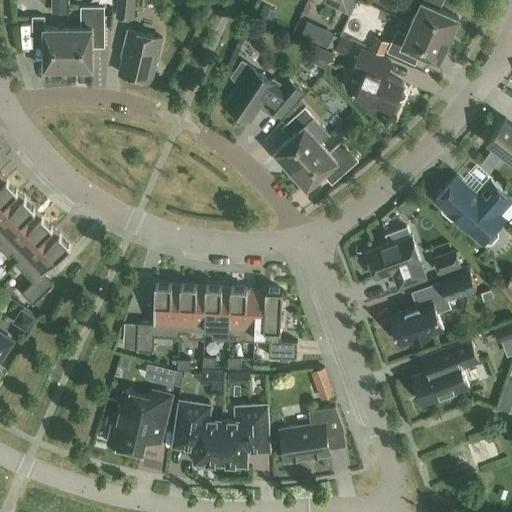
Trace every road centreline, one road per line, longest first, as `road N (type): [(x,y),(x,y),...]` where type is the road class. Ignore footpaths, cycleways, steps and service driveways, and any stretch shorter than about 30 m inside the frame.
road 1 (unclassified): [(367,511),(155,504),(103,493),(0,451)]
road 2 (residential): [(305,238),(205,245),(136,223),(56,170),(3,100)]
road 3 (residential): [(305,238),(407,170),(465,108),(511,36)]
road 4 (unclassified): [(383,511),(393,472),(383,435),(305,238)]
road 5 (residential): [(157,114),(80,98),(3,100)]
road 6 (residential): [(305,238),(245,165),(199,132)]
